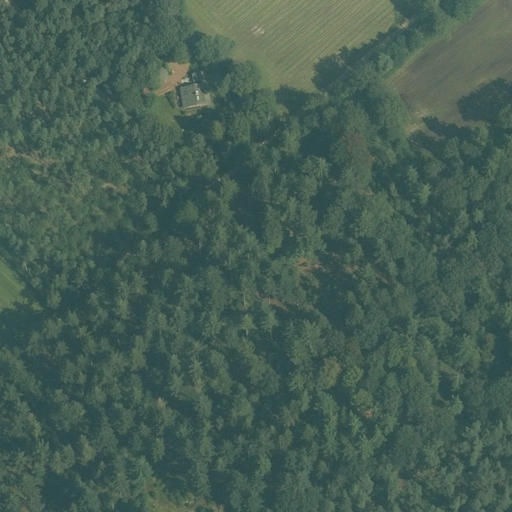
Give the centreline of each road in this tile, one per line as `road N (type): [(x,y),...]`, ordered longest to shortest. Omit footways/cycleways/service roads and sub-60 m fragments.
road 1 (track): [(202,195),(437,0)]
road 2 (track): [(202,195),(11,0)]
road 3 (track): [(511,409),(272,511)]
road 4 (track): [(69,307),(202,195)]
